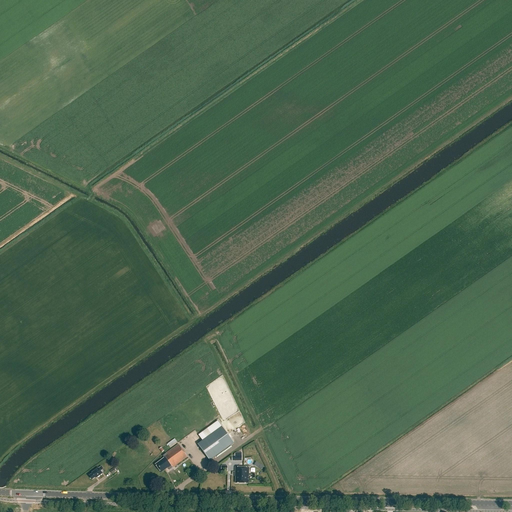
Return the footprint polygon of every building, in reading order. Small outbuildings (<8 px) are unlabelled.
[(195,431),(189,423),(174,433),(180,442),(195,431)] [(198,446),(209,462),(234,444),(222,428),(212,435),(208,429),(198,436),(202,442),(198,446)] [(177,442),(175,439),(168,445),(169,447),(177,442)] [(178,445),(163,456),(165,459),(156,465),(162,473),(169,468),(170,470),(173,467),(174,467),(188,457),(179,445),(178,445)] [(93,473),(93,474),(90,476),(93,480),(97,477),(98,478),(102,474),(101,472),(104,469),(102,467),(99,469),(93,473)] [(236,475),(236,483),(248,484),(249,469),(236,468),(236,475)]
